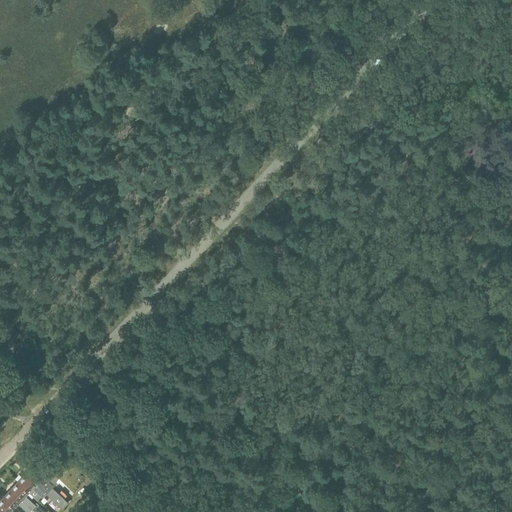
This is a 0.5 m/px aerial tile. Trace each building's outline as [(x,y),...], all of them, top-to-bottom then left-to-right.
[(92,470),(95,459),(85,456),(83,460),(87,469),(92,470)] [(32,464),(24,472),(46,492),(50,489),(43,482),(47,478),(32,464)] [(17,479),(29,491),(38,499),(42,494),(43,496),(46,492),(24,472),(17,479)] [(39,507),(29,498),(25,495),(29,491),(17,479),(10,487),(36,510),(39,507)] [(3,494),(15,505),(17,503),(21,506),(22,505),(29,511),(34,511),(36,510),(10,487),(3,494)] [(68,502),(54,489),(48,495),(62,508),(68,502)] [(13,511),(11,510),(15,505),(3,494),(0,497),(0,505),(7,511),(13,511)]
